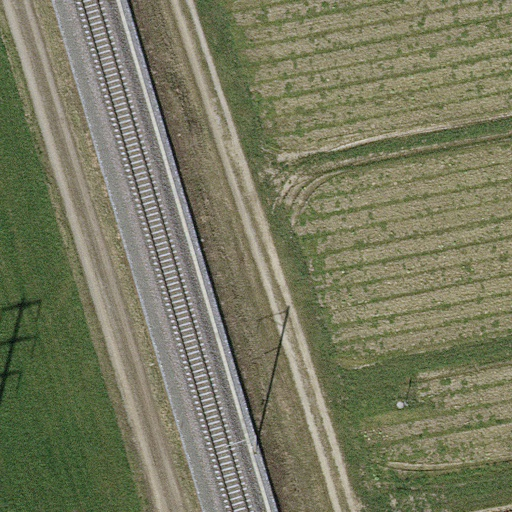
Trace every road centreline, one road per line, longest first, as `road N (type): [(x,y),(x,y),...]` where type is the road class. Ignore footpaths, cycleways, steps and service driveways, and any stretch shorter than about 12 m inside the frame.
road 1 (track): [(13,0),(174,511)]
road 2 (track): [(200,0),(349,511)]
